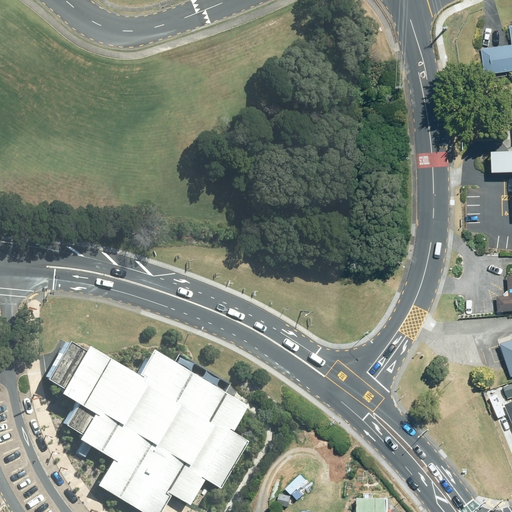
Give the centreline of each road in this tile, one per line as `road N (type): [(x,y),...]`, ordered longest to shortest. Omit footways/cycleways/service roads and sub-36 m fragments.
road 1 (secondary): [(404,6),(426,106),(430,243),(410,309),(355,385)]
road 2 (primary): [(12,253),(102,266),(232,309),(355,385)]
road 3 (primary): [(343,403),(239,335),(174,308),(91,285),(12,276)]
road 4 (residential): [(12,276),(16,410),(63,511)]
road 5 (residential): [(224,0),(136,30),(94,22),(65,0)]
road 6 (primary): [(355,385),(470,511)]
road 7 (primary): [(441,511),(343,403)]
